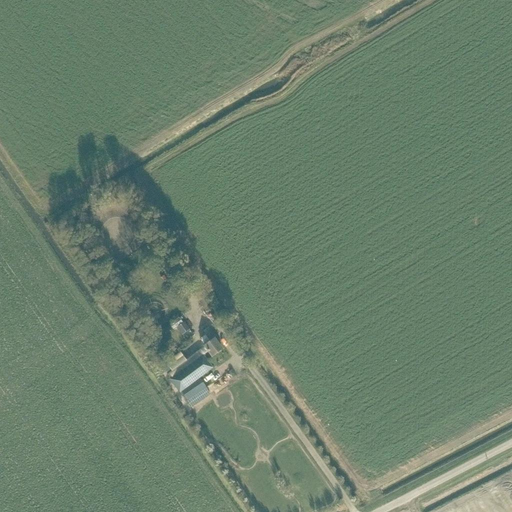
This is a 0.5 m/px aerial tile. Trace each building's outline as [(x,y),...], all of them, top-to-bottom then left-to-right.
[(107,274),(112,281),(116,279),(111,272),(107,274)] [(213,308),(202,290),(194,296),(206,313),(213,308)] [(190,330),(185,322),(177,328),(182,336),(190,330)] [(220,342),(211,330),(204,335),(205,336),(200,340),(205,346),(204,347),(212,357),(222,349),(217,344),(220,342)] [(213,369),(203,355),(170,380),(180,393),(213,369)] [(166,375),(173,367),(163,357),(156,365),(166,375)] [(186,400),(191,408),(194,406),(210,394),(204,387),(189,398),(186,400)]
